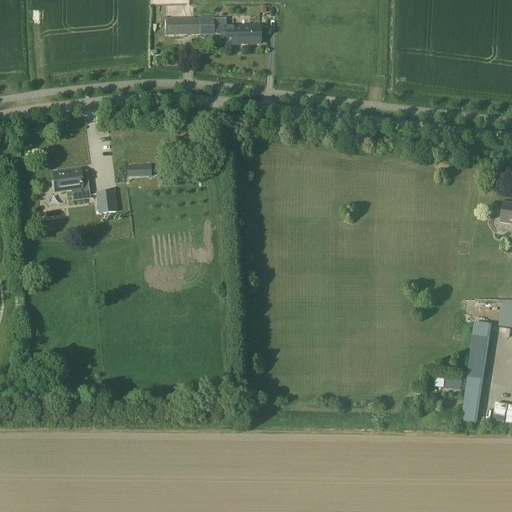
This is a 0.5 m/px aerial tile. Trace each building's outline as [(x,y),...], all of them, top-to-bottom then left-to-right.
[(225,39),(225,45),(260,45),(260,27),(225,27),(225,20),(165,20),(165,37),(213,37),(213,33),(220,33),(220,39),(225,39)] [(126,168),(126,177),(150,176),(150,167),(126,168)] [(86,173),(79,174),(79,170),(53,174),(55,193),(71,191),(72,203),(90,200),(86,173)] [(117,213),(114,191),(95,194),(98,216),(117,213)] [(511,204),(503,204),(500,223),(511,225),(511,204)] [(472,323),(461,422),(478,424),(489,325),(472,323)] [(434,378),(433,388),(460,391),(461,380),(434,378)]
